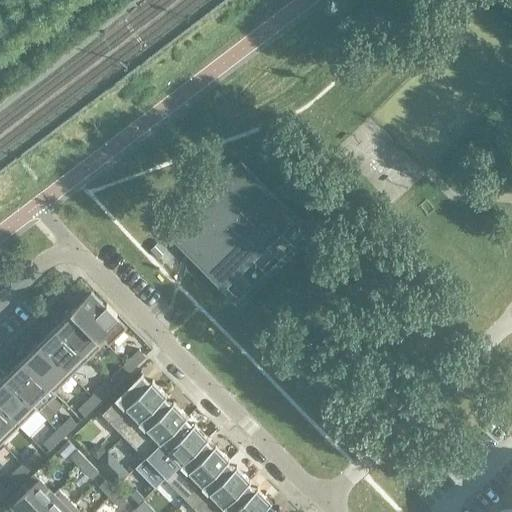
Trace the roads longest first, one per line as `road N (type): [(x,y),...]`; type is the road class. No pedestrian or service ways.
road 1 (residential): [(323,506),(86,256)]
road 2 (unclassified): [(323,506),(511,320)]
